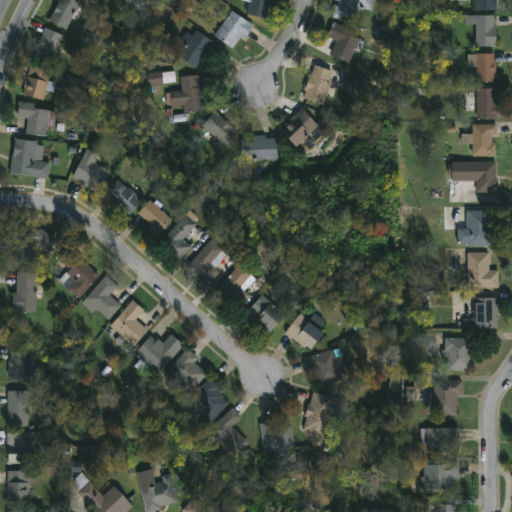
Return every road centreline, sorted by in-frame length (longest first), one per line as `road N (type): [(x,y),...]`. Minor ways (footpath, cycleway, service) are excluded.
road 1 (residential): [(0,202),(65,210),(256,370)]
road 2 (residential): [(489,511),(492,395),(511,367)]
